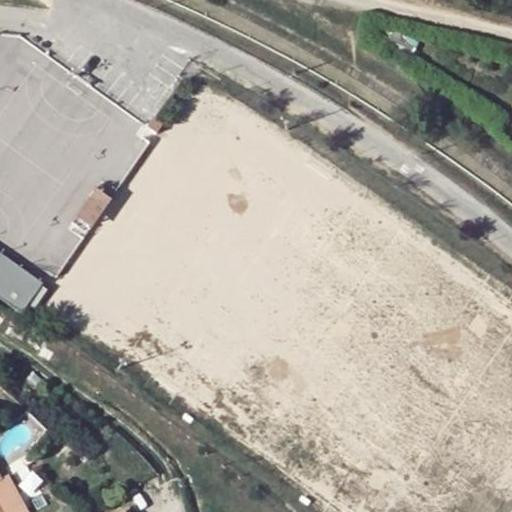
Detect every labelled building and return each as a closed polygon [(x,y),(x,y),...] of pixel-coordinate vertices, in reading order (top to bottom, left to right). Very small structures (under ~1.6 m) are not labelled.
[(385,34),(378,44),(396,56),(408,64),(415,53),(385,34)] [(145,127),(152,132),(160,122),(153,116),(145,127)] [(83,230),(110,191),(98,183),(70,221),(83,230)] [(23,275),(0,258),(0,269),(9,276),(23,275)] [(0,298),(19,311),(20,309),(23,305),(38,284),(23,275),(9,276),(0,269),(0,298)] [(0,511),(16,511),(0,482),(0,511)] [(63,502),(51,510),(52,511),(67,511),(69,511),(63,502)]
